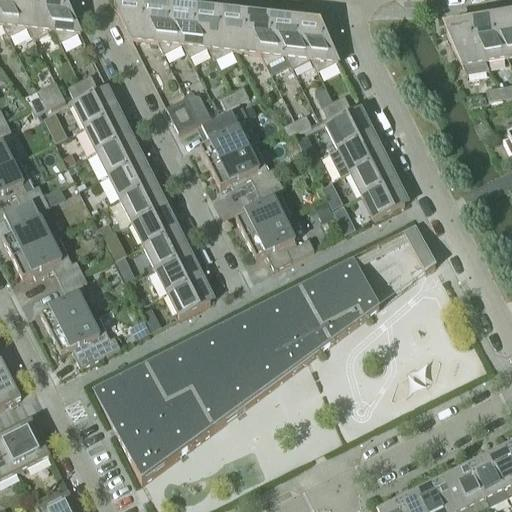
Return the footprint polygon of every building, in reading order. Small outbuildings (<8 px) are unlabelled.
[(28,33),(11,0),(0,0),(0,25),(2,30),(1,31),(8,43),(27,34),(28,33)] [(53,36),(36,1),(30,0),(11,0),(28,33),(27,34),(33,46),(52,36),(53,36)] [(62,3),(61,3),(36,1),(53,36),(52,36),(59,49),(78,39),(79,39),(80,39),(62,3)] [(113,9),(113,10),(131,46),(156,48),(157,48),(139,12),(136,12),(113,9)] [(166,15),(139,12),(157,48),(156,48),(163,61),(182,51),(183,51),(166,15)] [(191,18),(166,15),(183,51),(182,51),(188,63),(207,54),(208,53),(191,18)] [(217,21),(191,18),(208,53),(207,54),(214,66),(233,57),(234,57),(217,21)] [(242,24),(217,21),(234,57),(259,60),(260,60),(242,24)] [(507,63),(511,61),(511,25),(511,23),(489,27),(507,63)] [(268,27),(242,24),(260,60),(259,60),(265,72),(269,81),(289,71),(284,62),(285,62),(268,27)] [(294,30),(268,27),(285,62),(284,62),(289,71),(291,75),(310,65),(311,65),(294,30)] [(484,67),(507,63),(489,27),(466,31),(484,67)] [(319,32),(294,30),(311,65),(310,65),(316,78),(335,68),(337,69),(338,68),(319,32)] [(489,76),(484,67),(466,31),(443,35),(466,80),(489,76)] [(84,97),(96,91),(90,81),(79,87),(84,97)] [(40,106),(45,117),(65,107),(55,87),(36,97),(40,106)] [(72,103),(84,97),(79,87),(67,93),(72,103)] [(501,104),(511,102),(511,90),(499,93),(501,104)] [(236,109),(248,103),(242,93),(231,99),(236,109)] [(488,106),(501,104),(499,93),(486,95),(488,106)] [(83,134),(114,119),(102,95),(71,110),(83,134)] [(34,122),(45,117),(40,106),(36,97),(22,104),(28,112),(34,122)] [(209,123),(204,112),(197,98),(185,104),(198,129),(209,123)] [(224,115),(236,109),(231,99),(219,105),(224,115)] [(337,118),(349,112),(344,102),(332,107),(337,118)] [(178,138),(198,129),(185,104),(166,114),(178,138)] [(326,124),(337,118),(332,107),(321,113),(326,124)] [(219,124),(196,136),(197,137),(202,135),(207,144),(209,149),(199,154),(209,174),(248,155),(247,154),(235,130),(247,124),(241,113),(219,124)] [(337,155),(368,139),(356,115),(324,131),(337,155)] [(95,158),(126,143),(114,119),(83,134),(95,158)] [(299,137),(310,131),(305,121),(293,127),(299,137)] [(0,176),(12,170),(19,167),(10,147),(14,145),(5,126),(0,128),(0,176)] [(287,143),(299,137),(293,127),(282,133),(287,143)] [(507,144),(502,147),(510,161),(511,159),(511,131),(507,134),(510,139),(506,140),(507,144)] [(368,139),(337,155),(328,160),(340,183),(348,179),(380,163),(368,139)] [(298,147),(297,147),(301,156),(302,156),(311,151),(307,142),(298,147)] [(107,182),(138,166),(126,143),(95,158),(107,182)] [(248,155),(209,174),(219,195),(230,190),(232,195),(250,185),(255,195),(277,185),(272,174),(267,177),(254,151),(247,154),(248,155)] [(360,202),(391,187),(380,163),(348,179),(360,202)] [(119,205),(150,190),(138,166),(107,182),(119,205)] [(12,170),(0,176),(0,208),(15,201),(21,213),(43,202),(38,192),(34,194),(19,167),(12,170)] [(287,179),(282,169),(272,174),(277,185),(287,179)] [(245,220),(235,225),(245,246),(284,226),(284,227),(291,224),(279,199),(283,196),(277,185),(255,195),(261,206),(242,215),(245,220)] [(372,227),(403,211),(391,187),(360,202),(372,227)] [(131,229),(162,213),(150,190),(119,205),(131,229)] [(12,240),(1,245),(12,265),(57,242),(47,222),(43,215),(48,213),(43,202),(21,213),(3,222),(9,235),(12,240)] [(142,253),(174,237),(162,213),(131,229),(142,253)] [(284,226),(245,246),(255,266),(265,261),(268,266),(273,276),(291,267),(313,256),(308,246),(296,252),(294,247),(284,227),(284,226)] [(424,279),(434,272),(415,233),(404,239),(424,279)] [(154,276),(185,261),(174,237),(142,253),(154,276)] [(57,242),(12,265),(22,286),(32,281),(35,286),(43,281),(47,289),(49,294),(59,289),(81,278),(76,268),(71,270),(57,242)] [(166,300),(197,284),(185,261),(154,276),(166,300)] [(140,490),(378,314),(353,264),(93,395),(140,490)] [(50,315),(39,321),(50,341),(95,318),(82,291),(86,289),(81,278),(59,289),(66,301),(47,311),(50,315)] [(178,324),(209,308),(197,284),(166,300),(178,324)] [(95,318),(50,341),(60,362),(70,357),(73,361),(79,374),(97,365),(119,354),(114,343),(109,345),(95,318)] [(0,413),(20,404),(1,367),(0,367),(0,413)] [(0,445),(16,479),(49,462),(30,425),(0,439),(0,445)] [(0,487),(16,479),(0,445),(0,487)] [(511,501),(511,468),(506,456),(505,454),(486,463),(502,495),(501,496),(506,504),(511,501)] [(502,495),(486,463),(468,473),(469,475),(484,504),(485,504),(489,511),(490,511),(506,504),(501,496),(502,495)] [(484,504),(469,475),(468,473),(450,482),(465,511),(489,511),(485,504),(484,504)] [(442,511),(465,511),(450,482),(432,491),(433,493),(442,511)] [(442,511),(433,493),(432,491),(413,500),(419,511),(442,511)] [(74,511),(68,499),(41,511),(74,511)] [(396,511),(419,511),(413,500),(395,509),(396,511)]
